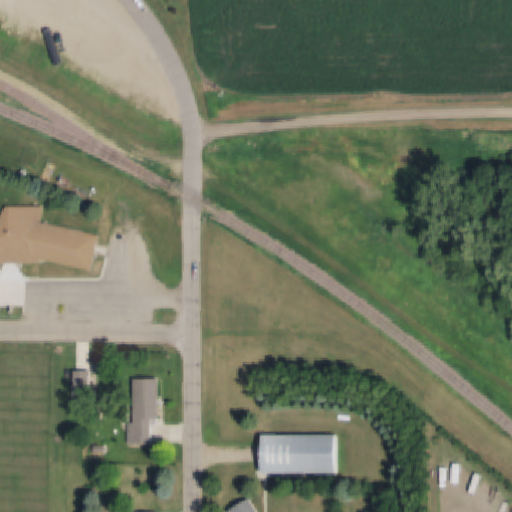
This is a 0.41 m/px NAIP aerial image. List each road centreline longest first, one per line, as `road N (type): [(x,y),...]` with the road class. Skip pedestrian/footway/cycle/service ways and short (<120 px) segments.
road 1 (residential): [(195,511),(192,203)]
road 2 (residential): [(191,328),(0,329)]
road 3 (residential): [(134,0),(177,61),(192,135)]
